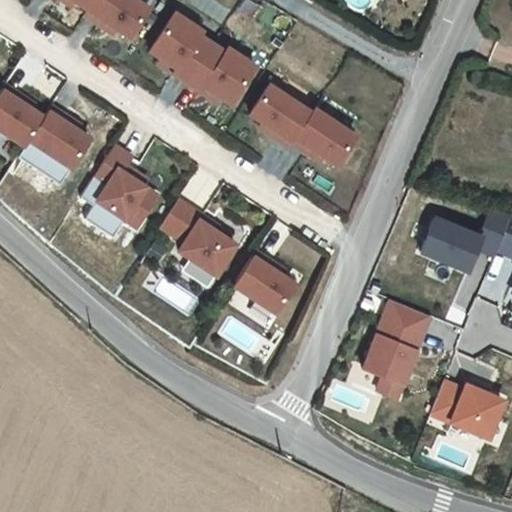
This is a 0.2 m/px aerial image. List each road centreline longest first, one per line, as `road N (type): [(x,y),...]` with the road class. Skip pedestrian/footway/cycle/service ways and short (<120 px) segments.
road 1 (residential): [(273,436),(294,404),(467,0)]
road 2 (unclassified): [(273,436),(141,367),(0,246)]
road 3 (unclassified): [(459,511),(273,436)]
